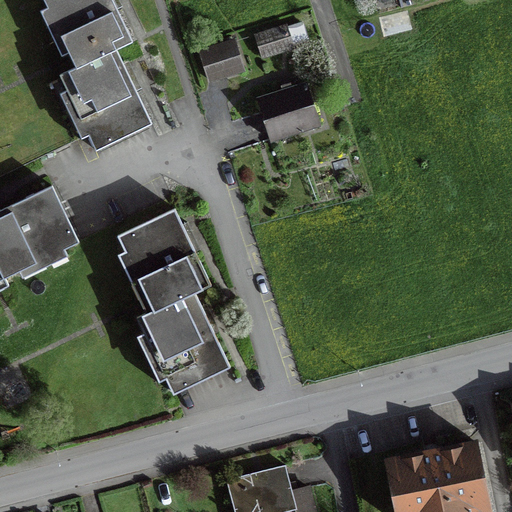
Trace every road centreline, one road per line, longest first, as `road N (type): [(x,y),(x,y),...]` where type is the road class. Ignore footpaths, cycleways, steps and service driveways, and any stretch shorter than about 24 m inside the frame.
road 1 (residential): [(85,198),(195,153),(280,420)]
road 2 (residential): [(0,492),(280,420)]
road 3 (residential): [(328,407),(511,361)]
